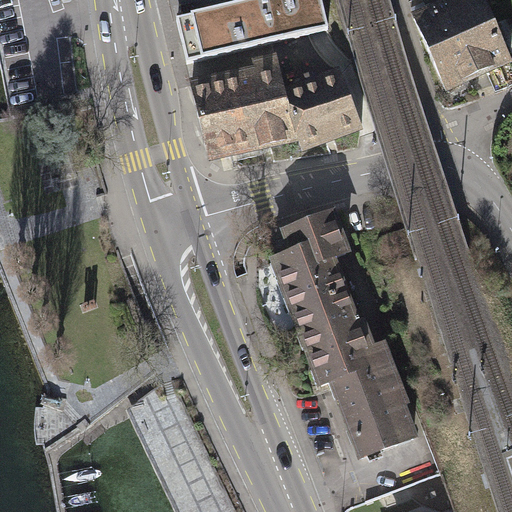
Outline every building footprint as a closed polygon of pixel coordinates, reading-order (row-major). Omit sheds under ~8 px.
[(237,0),(173,15),(185,64),(328,30),(320,0),(237,0)] [(450,96),(488,80),(454,0),(417,15),(450,96)] [(511,70),(511,55),(488,0),(454,0),(488,80),(511,70)] [(281,88),(273,55),(250,61),(251,68),(237,69),(258,153),(294,145),(281,88)] [(335,68),(281,88),(294,145),(295,155),(360,130),(335,68)] [(204,165),(258,153),(237,69),(184,82),(204,165)] [(294,256),(275,263),(323,390),(333,387),(395,364),(356,260),(361,258),(344,213),(286,235),(294,256)] [(425,444),(395,364),(333,387),(363,467),(425,444)] [(235,511),(176,381),(129,415),(133,422),(173,511),(235,511)]
